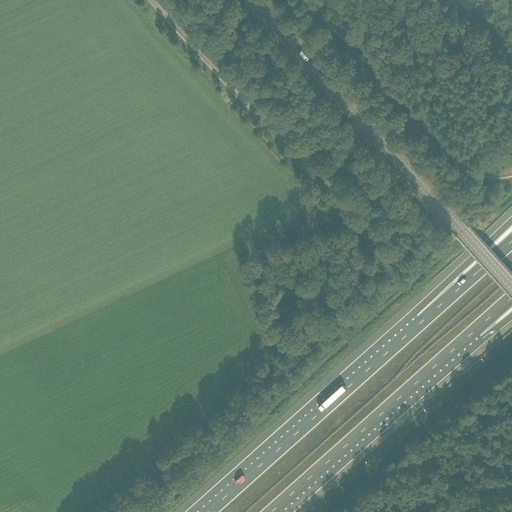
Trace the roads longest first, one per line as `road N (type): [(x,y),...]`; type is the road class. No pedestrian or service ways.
road 1 (unclassified): [(511,288),(259,0)]
road 2 (motorway): [(422,320),(208,511)]
road 3 (track): [(307,0),(475,167),(511,179)]
road 4 (motorway): [(272,511),(477,329)]
road 5 (motorway): [(511,220),(450,279),(422,320)]
